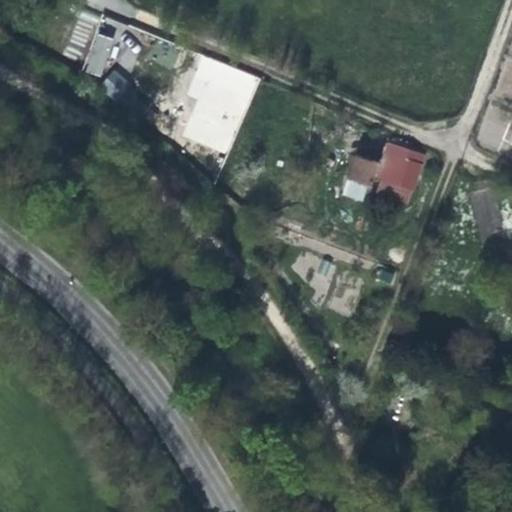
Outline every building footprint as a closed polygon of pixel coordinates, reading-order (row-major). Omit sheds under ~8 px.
[(83,71),(101,77),(114,39),(97,33),(83,71)] [(115,99),(129,83),(114,69),(100,85),(115,99)] [(258,84),(239,76),(229,99),(238,103),(248,108),(258,84)] [(190,130),(221,144),(238,103),(229,99),(207,90),(200,107),(190,130)] [(221,144),(207,179),(216,186),(248,108),(238,103),(221,144)] [(388,156),(375,197),(401,205),(414,164),(410,163),(413,153),(401,150),(392,147),(389,156),(388,156)] [(340,195),(360,201),(365,185),(370,186),(377,163),(353,156),(340,195)] [(378,262),(372,275),(387,281),(395,268),(378,262)]
